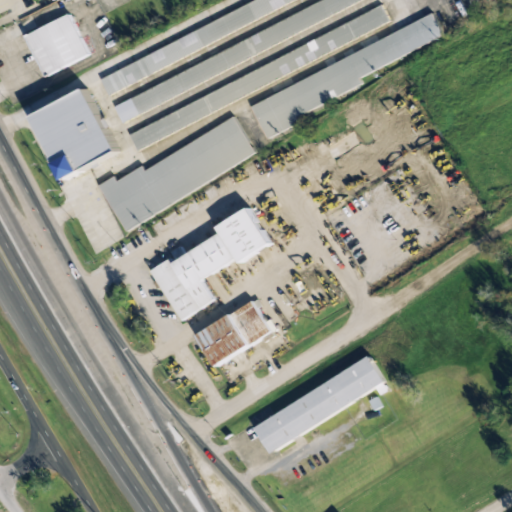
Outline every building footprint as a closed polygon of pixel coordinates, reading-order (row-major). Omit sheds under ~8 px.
[(111,99),(297,0),(257,0),(103,82),(111,99)] [(123,124),(357,0),(317,0),(114,107),(123,124)] [(140,152),(391,19),(382,2),(131,135),(140,152)] [(26,34),(44,75),(89,56),(70,14),(26,34)] [(250,107),(266,140),(300,123),(297,117),(364,83),(361,78),(444,36),(432,14),(250,107)] [(60,163),(36,116),(86,89),(119,151),(84,170),(85,172),(67,182),(58,164),(60,163)] [(125,230),(256,156),(234,118),(144,169),(143,166),(117,181),(114,176),(99,184),(125,230)] [(153,272),(181,321),(216,300),(205,282),(271,243),(251,208),(219,227),(222,232),(153,272)] [(273,333),(256,302),(199,333),(216,364),(273,333)] [(385,383),(369,357),(255,426),(270,452),(385,383)]
